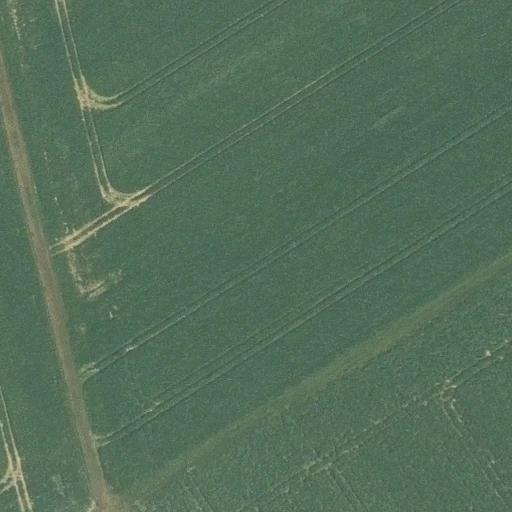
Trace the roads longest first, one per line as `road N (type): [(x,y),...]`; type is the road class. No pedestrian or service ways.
road 1 (track): [(114,511),(511,260)]
road 2 (track): [(101,511),(0,67)]
